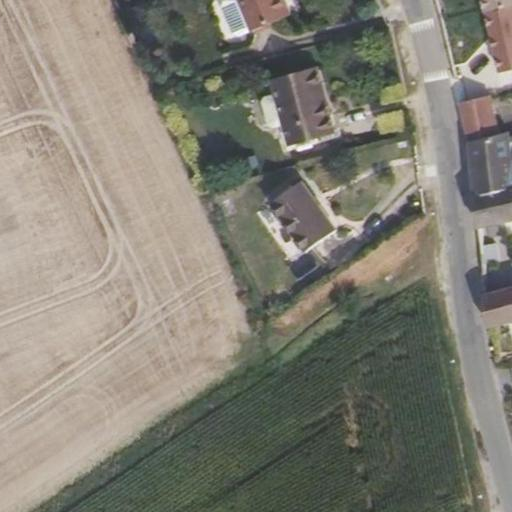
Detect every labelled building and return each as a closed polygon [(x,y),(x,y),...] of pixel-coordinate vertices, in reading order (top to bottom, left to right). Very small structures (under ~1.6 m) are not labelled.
[(251,25),(241,0),(223,0),(223,1),(233,28),(239,30),(251,25)] [(292,10),(288,0),(241,0),(251,25),(252,26),(292,10)] [(511,0),(477,0),(481,12),(511,3),(511,0)] [(511,3),(481,12),(497,74),(511,69),(511,3)] [(326,102),(316,62),(310,64),(321,104),(326,102)] [(333,130),(326,102),(321,104),(310,64),(268,75),(272,92),(281,121),(287,142),(333,130)] [(281,121),(272,92),(264,94),(260,103),(265,121),(273,124),(281,121)] [(496,118),(493,98),(464,103),(466,123),(496,118)] [(498,130),(496,118),(466,123),(469,136),(498,130)] [(511,134),(511,128),(498,130),(469,136),(478,193),(511,187),(511,134)] [(333,222),(300,177),(271,199),(303,244),(333,222)] [(511,217),(511,187),(478,193),(482,226),(511,217)] [(306,248),(336,226),(333,222),(303,244),(306,248)] [(511,318),(511,284),(499,288),(497,279),(485,282),(491,324),(511,318)]
